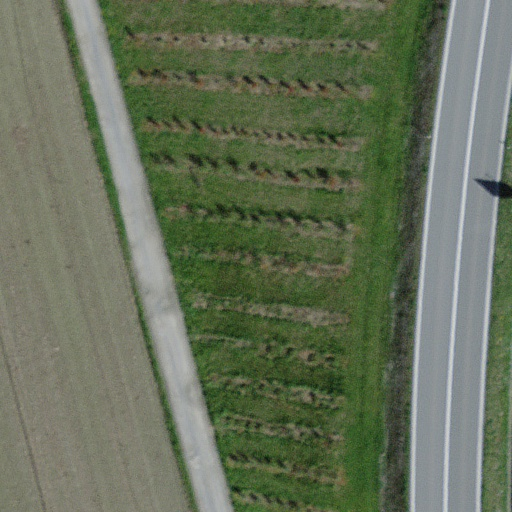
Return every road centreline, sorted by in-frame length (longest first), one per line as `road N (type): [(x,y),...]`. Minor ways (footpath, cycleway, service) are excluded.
road 1 (unclassified): [(79,0),(216,511)]
road 2 (secondary): [(487,0),(458,275),(447,511)]
